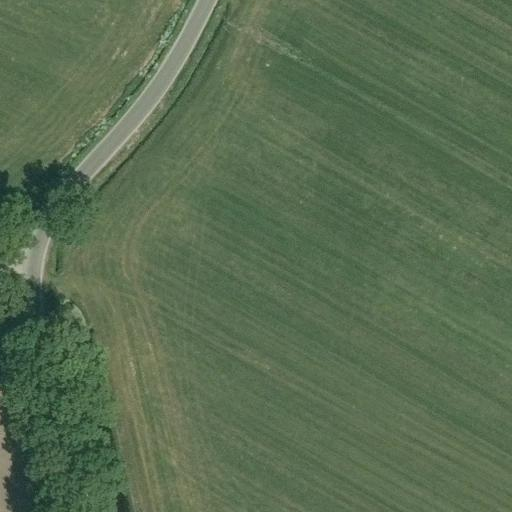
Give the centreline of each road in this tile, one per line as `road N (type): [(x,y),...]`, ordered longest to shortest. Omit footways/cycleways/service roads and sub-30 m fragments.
road 1 (unclassified): [(21,256),(153,92),(208,0)]
road 2 (unclassified): [(82,511),(21,256)]
